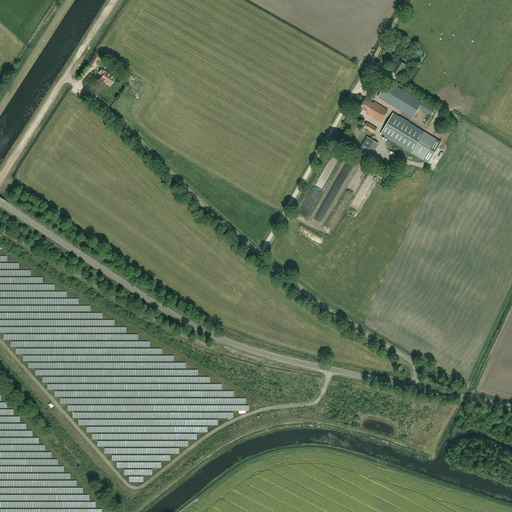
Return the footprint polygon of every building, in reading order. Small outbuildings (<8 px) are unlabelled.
[(390,62),(402,41),(395,38),(384,59),(390,62)] [(102,62),(104,59),(96,54),(91,62),(94,63),(97,58),(102,62)] [(399,75),(406,64),(399,60),(392,71),(399,75)] [(109,86),(115,78),(102,69),(99,73),(103,76),(100,79),(103,81),(105,82),(104,82),(109,86)] [(412,117),(422,102),(388,81),(378,97),(412,117)] [(380,122),(388,110),(374,101),(373,103),(365,98),(360,108),(368,112),(367,114),(380,122)] [(436,139),(424,132),(393,113),(380,134),(423,160),(436,139)] [(374,134),(377,128),(367,122),(364,128),(374,134)] [(371,156),(378,144),(367,136),(359,149),(371,156)] [(359,165),(346,194),(354,197),(367,169),(359,165)] [(325,186),(330,174),(324,171),(318,184),(325,186)] [(359,198),(365,201),(374,178),(368,176),(359,198)]
